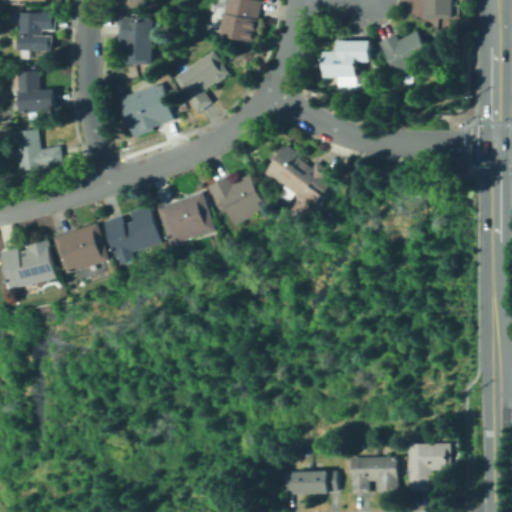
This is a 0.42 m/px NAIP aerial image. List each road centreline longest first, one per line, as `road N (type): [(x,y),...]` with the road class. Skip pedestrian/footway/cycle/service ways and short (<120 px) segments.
road 1 (residential): [(270,90),(197,147),(0,209)]
road 2 (secondary): [(497,212),(494,511)]
road 3 (residential): [(496,145),(363,138),(270,90)]
road 4 (residential): [(98,184),(85,118),(86,0)]
road 5 (secondary): [(495,0),(496,145)]
